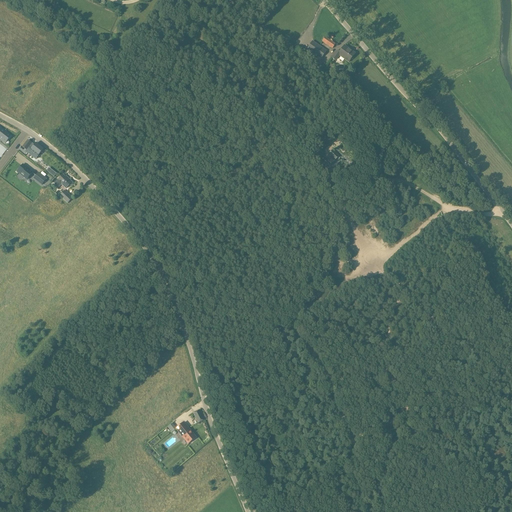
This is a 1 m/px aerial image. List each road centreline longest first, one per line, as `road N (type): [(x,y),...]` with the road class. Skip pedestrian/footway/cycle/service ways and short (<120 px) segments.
road 1 (unclassified): [(246,511),(143,248),(83,177),(0,115)]
road 2 (unclassified): [(511,224),(323,0)]
